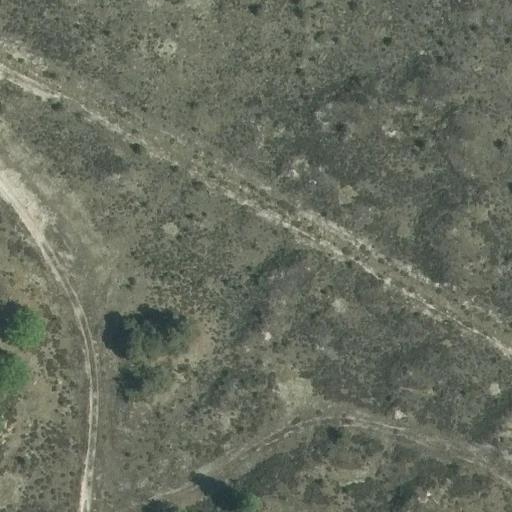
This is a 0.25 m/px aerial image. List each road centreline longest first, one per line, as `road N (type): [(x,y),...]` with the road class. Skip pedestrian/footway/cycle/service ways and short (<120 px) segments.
road 1 (track): [(511,344),(0,62)]
road 2 (track): [(511,472),(340,418),(305,423),(194,482),(109,511)]
road 3 (track): [(0,183),(70,291),(91,350),(79,511)]
